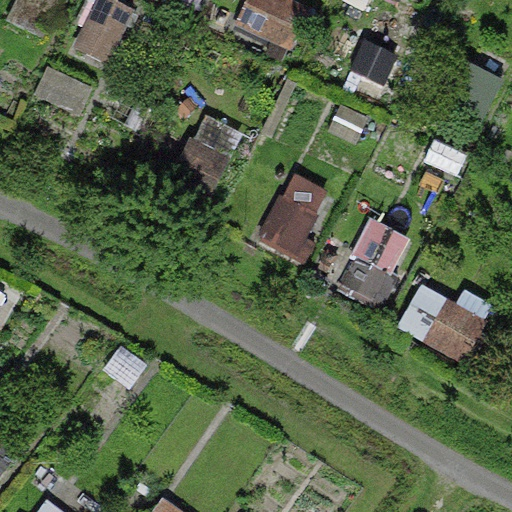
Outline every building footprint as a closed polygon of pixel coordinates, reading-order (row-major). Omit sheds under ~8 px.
[(123,0),(98,0),(79,44),(114,60),(138,6),(123,0)] [(298,171),(269,241),(310,258),(339,188),(298,171)] [(349,288),(387,305),(419,234),(381,217),(349,288)] [(0,284),(0,309),(10,289),(0,284)] [(423,287),(409,331),(478,354),(492,309),(423,287)] [(158,511),(198,511),(171,494),(158,511)] [(73,511),(55,497),(42,511),(73,511)]
